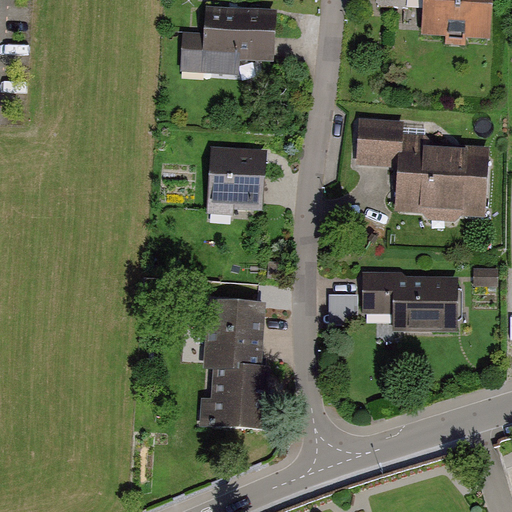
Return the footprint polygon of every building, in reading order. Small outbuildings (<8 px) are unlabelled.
[(492,0),(422,0),(422,33),(491,35),(492,0)] [(274,19),(202,17),(200,66),(273,68),(274,19)] [(403,129),(365,128),(364,166),(400,167),(399,208),(475,210),(477,150),(402,148),(403,129)] [(266,156),(212,154),(210,208),(264,210),(266,156)] [(454,280),(369,276),(367,314),(387,315),(386,329),(451,332),(454,280)] [(362,315),(363,293),(333,293),(333,314),(362,315)] [(268,304),(210,300),(205,367),(215,368),(242,370),(242,363),(264,364),(268,304)] [(242,370),(215,368),(211,426),(268,430),(273,365),(264,364),(242,363),(242,370)]
